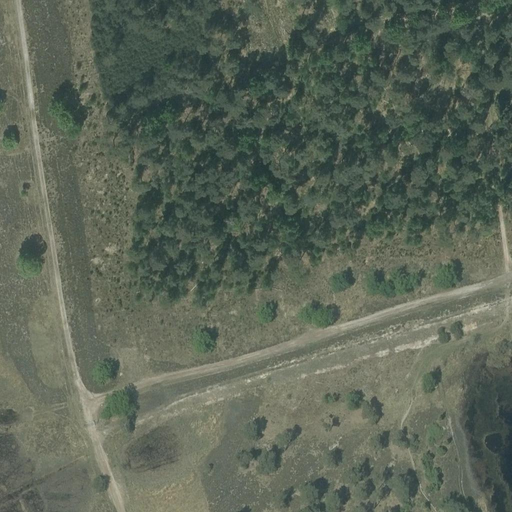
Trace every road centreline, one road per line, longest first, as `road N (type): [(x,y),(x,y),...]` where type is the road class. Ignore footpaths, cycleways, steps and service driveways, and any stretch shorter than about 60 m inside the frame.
road 1 (track): [(86,401),(511,277)]
road 2 (track): [(34,137),(64,326),(86,401)]
road 3 (track): [(16,0),(34,137)]
